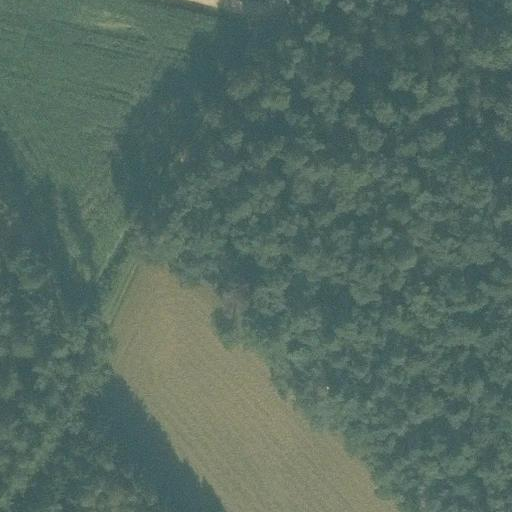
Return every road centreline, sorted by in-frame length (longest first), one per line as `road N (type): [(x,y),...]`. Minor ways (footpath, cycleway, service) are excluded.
road 1 (track): [(0,483),(88,349),(184,162),(272,17)]
road 2 (track): [(511,183),(423,107),(272,17)]
